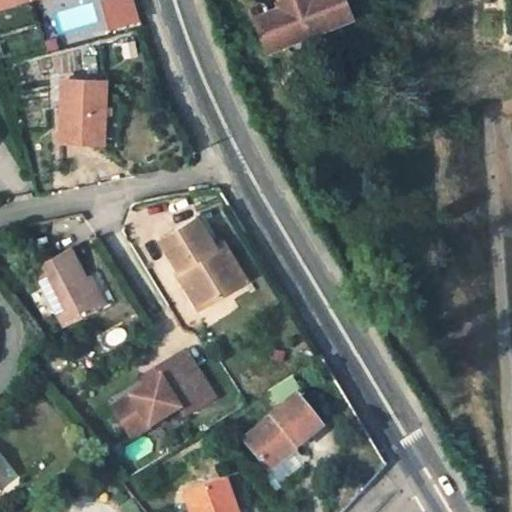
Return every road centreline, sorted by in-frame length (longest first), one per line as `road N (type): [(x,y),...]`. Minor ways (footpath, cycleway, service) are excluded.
road 1 (tertiary): [(431,481),(241,167)]
road 2 (residential): [(0,222),(241,167)]
road 3 (tertiary): [(241,167),(173,0)]
